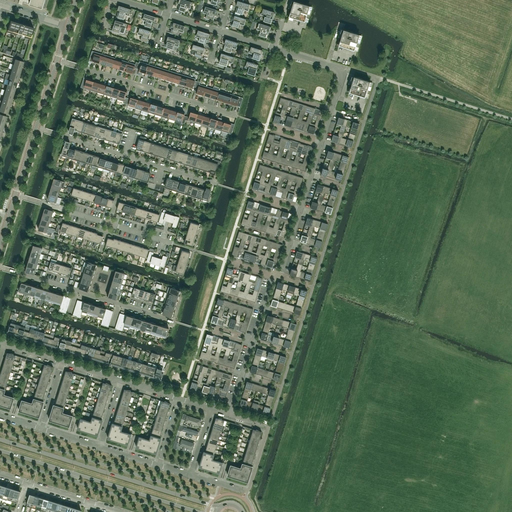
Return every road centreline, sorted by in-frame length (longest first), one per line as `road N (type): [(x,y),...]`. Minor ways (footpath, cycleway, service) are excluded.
road 1 (residential): [(229,414),(331,109)]
road 2 (secondary): [(219,507),(0,440)]
road 3 (secondary): [(0,450),(196,511)]
road 4 (residential): [(236,115),(57,60)]
road 5 (residential): [(214,183),(36,127)]
road 6 (residential): [(173,321),(0,267)]
road 7 (residential): [(172,243),(15,194)]
